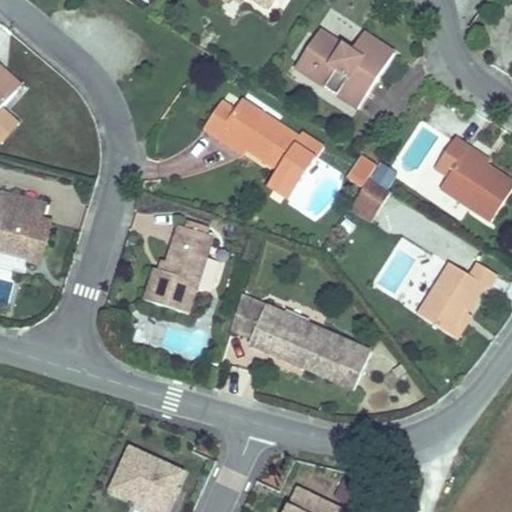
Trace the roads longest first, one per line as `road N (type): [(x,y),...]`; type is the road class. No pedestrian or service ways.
road 1 (residential): [(64,366),(125,131),(114,95),(96,72),(20,0)]
road 2 (tertiary): [(64,366),(253,422)]
road 3 (tertiary): [(253,422),(314,437),(396,439),(430,423)]
road 4 (residential): [(445,0),(469,63),(511,96)]
